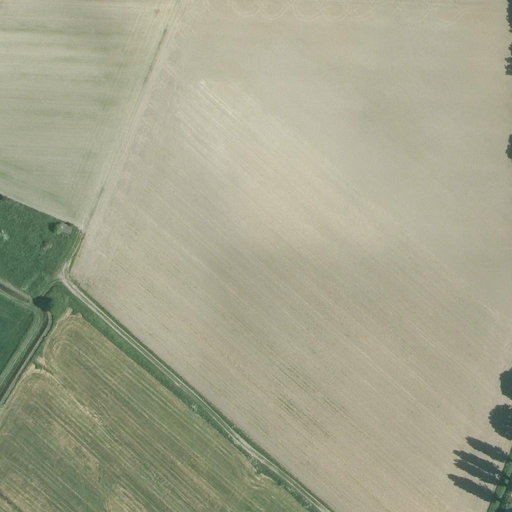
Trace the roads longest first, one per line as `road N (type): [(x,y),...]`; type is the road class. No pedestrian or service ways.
road 1 (track): [(62,282),(326,511)]
road 2 (track): [(0,292),(41,320),(0,389)]
